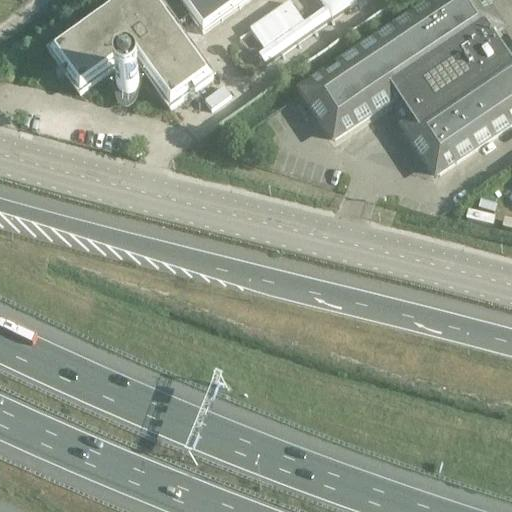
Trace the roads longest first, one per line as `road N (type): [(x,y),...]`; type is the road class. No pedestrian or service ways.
road 1 (motorway): [(511,344),(0,206)]
road 2 (secondary): [(511,294),(0,161)]
road 3 (motorway): [(418,511),(249,452),(0,340)]
road 4 (motorway): [(0,417),(222,511)]
